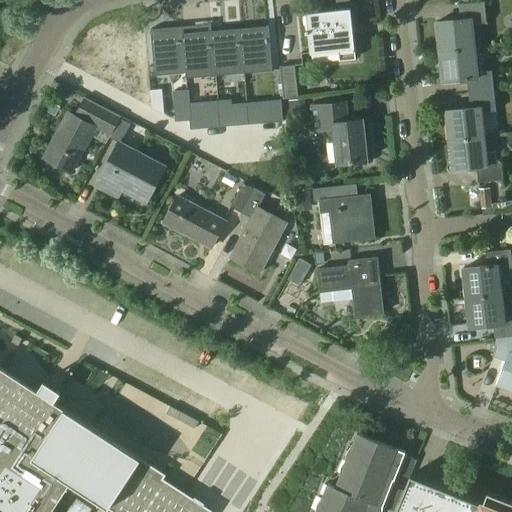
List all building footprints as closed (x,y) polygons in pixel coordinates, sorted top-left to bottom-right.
[(437,23),(440,52),(475,48),(472,25),(487,24),(485,2),(459,5),(460,16),(452,17),(450,20),(450,22),(437,23)] [(306,15),(311,54),(339,51),(340,59),(355,58),(350,10),(306,15)] [(164,37),(163,30),(151,31),(154,61),(185,58),(186,78),(222,75),(221,71),(243,69),(244,73),(271,71),(267,27),(183,35),(182,28),(171,29),(171,36),(164,37)] [(477,73),(475,48),(440,52),(443,82),(467,80),(468,94),(494,91),(492,71),(477,73)] [(294,66),(279,68),(283,100),(298,98),(294,66)] [(189,99),(188,91),(174,92),(175,100),(189,99)] [(496,112),(494,91),(468,94),(470,109),(447,111),(450,141),(485,137),(482,114),(496,112)] [(120,116),(98,105),(84,98),(75,115),(69,111),(44,158),(72,173),(96,126),(110,135),(119,119),(120,116)] [(230,101),(217,102),(220,126),(233,124),(230,101)] [(220,126),(217,102),(205,103),(207,127),(220,126)] [(333,140),(336,139),(339,164),(367,160),(362,120),(348,122),(346,102),(312,106),(315,131),(326,130),(327,132),(333,140)] [(260,112),(261,122),(281,120),(282,120),(281,110),(260,112)] [(130,125),(119,119),(110,135),(111,135),(110,138),(119,143),(100,178),(102,179),(98,188),(119,199),(123,190),(146,202),(165,167),(120,144),(130,125)] [(487,161),(485,137),(450,141),(453,171),(477,169),(478,183),(504,181),(502,160),(487,161)] [(242,214),(255,190),(244,184),(231,208),(242,214)] [(376,239),(370,194),(350,196),(349,186),(313,190),(314,202),(319,201),(321,213),(329,212),(333,244),(376,239)] [(264,195),(255,190),(242,214),(251,219),(230,258),(259,274),(286,223),(258,208),(264,195)] [(225,223),(177,198),(164,222),(212,247),(225,223)] [(464,269),(467,298),(502,295),(500,270),(511,268),(511,255),(511,249),(486,252),(488,266),(464,269)] [(310,257),(295,259),(297,274),(312,273),(310,257)] [(378,257),(349,260),(350,266),(318,270),(320,292),(352,288),(355,316),(384,313),(378,257)] [(511,318),(504,319),(502,295),(467,298),(470,327),(494,325),(496,340),(511,337),(511,318)] [(24,339),(17,336),(13,343),(18,345),(20,347),(24,339)] [(511,337),(496,340),(497,348),(493,356),(507,362),(498,384),(511,389),(511,337)] [(69,413),(69,412),(62,407),(61,408),(56,405),(57,404),(54,402),(55,401),(52,398),(40,391),(40,390),(39,389),(37,391),(33,388),(33,390),(28,386),(28,385),(23,382),(23,383),(18,380),(18,379),(16,377),(15,378),(10,375),(11,374),(9,372),(8,373),(3,370),(4,369),(1,367),(0,368),(0,511),(213,511),(214,511),(211,510),(210,511),(205,508),(206,507),(204,505),(205,503),(203,502),(202,504),(195,500),(197,498),(195,497),(194,499),(190,496),(189,497),(186,495),(187,494),(185,493),(184,492),(183,493),(178,490),(179,489),(176,487),(176,488),(171,485),(172,484),(169,483),(168,484),(163,480),(164,479),(163,479),(166,475),(159,470),(158,471),(156,470),(156,469),(151,465),(150,466),(145,463),(146,462),(144,460),(143,461),(138,458),(139,457),(136,455),(136,457),(131,453),(131,452),(125,448),(124,449),(119,446),(120,445),(118,443),(117,444),(112,441),(113,440),(110,439),(110,440),(105,436),(105,435),(100,432),(100,433),(97,432),(98,431),(89,425),(89,426),(84,423),(84,422),(82,420),(81,421),(76,418),(77,417),(72,414),(71,415),(69,413)] [(57,390),(52,398),(55,401),(61,392),(60,392),(58,390),(57,390)] [(172,407),(168,414),(197,429),(200,422),(172,407)] [(408,478),(408,477),(405,476),(412,459),(415,460),(416,459),(404,455),(405,452),(357,433),(336,487),(327,484),(316,511),(371,511),(372,511),(373,511),(381,511),(383,507),(395,511),(403,491),(391,486),(394,479),(397,473),(408,478)] [(474,474),(482,455),(472,451),(460,481),(467,484),(472,472),(474,474)] [(438,487),(425,482),(425,481),(410,475),(395,511),(511,511),(511,501),(487,492),(482,504),(438,486),(438,487)]
